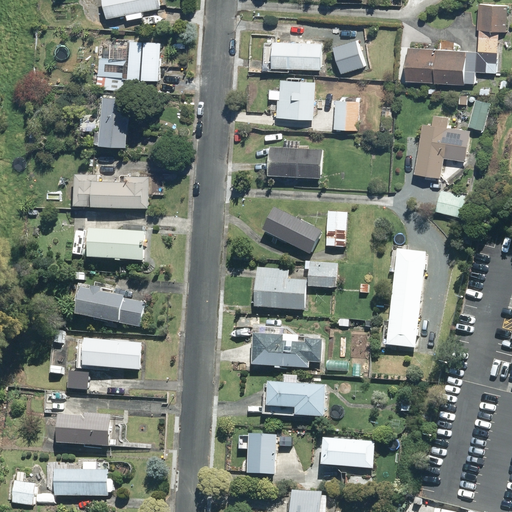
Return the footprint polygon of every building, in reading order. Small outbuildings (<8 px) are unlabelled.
[(143,12),(161,9),(159,0),(105,0),(109,20),(128,16),(129,21),(144,17),(143,12)] [(468,52),(466,71),(497,74),(500,31),(507,31),(509,6),(481,3),(479,29),(481,29),(479,52),(468,52)] [(299,24),(298,36),(318,36),(319,25),(299,24)] [(274,41),(273,67),(322,69),(323,43),(274,41)] [(131,43),(129,80),(160,82),(162,45),(131,43)] [(410,47),(408,80),(465,85),(466,71),(468,52),(410,47)] [(100,76),(99,88),(108,89),(108,76),(100,76)] [(301,80),(301,78),(288,77),(288,80),(283,80),(281,100),(279,100),(278,116),(315,119),(317,81),(301,80)] [(493,89),(481,88),(480,98),(493,98),(493,89)] [(460,104),(469,104),(469,96),(461,95),(460,104)] [(96,144),(101,144),(101,146),(127,148),(131,98),(104,96),(101,135),(97,135),(96,144)] [(477,99),(470,125),(485,129),(492,103),(477,99)] [(338,100),(336,128),(359,130),(360,101),(338,100)] [(393,132),(395,107),(384,106),(382,132),(393,132)] [(425,124),(417,172),(442,177),(445,157),(466,161),(471,131),(448,127),(450,117),(436,115),(434,125),(425,124)] [(33,132),(32,146),(40,147),(41,132),(33,132)] [(323,148),(272,145),(271,174),(322,176),(323,148)] [(75,206),(93,206),(149,208),(150,208),(151,177),(127,176),(127,182),(100,181),(100,174),(77,173),(75,205),(75,206)] [(438,208),(437,211),(461,217),(467,196),(443,190),(442,193),(439,193),(435,208),(438,208)] [(323,232),(276,208),(265,232),(312,255),(323,232)] [(329,212),(327,247),(347,248),(348,213),(329,212)] [(126,234),(91,232),(90,260),(145,263),(146,235),(126,234)] [(87,235),(78,235),(77,259),(85,260),(85,252),(86,252),(86,246),(87,235)] [(394,299),(422,302),(427,253),(399,250),(394,299)] [(306,271),(310,271),(309,287),(337,289),(338,265),(307,262),(306,271)] [(256,307),(306,311),(309,281),(289,280),(289,271),(259,269),(256,307)] [(86,274),(76,273),(75,281),(86,282),(86,274)] [(362,284),(361,293),(369,294),(369,284),(362,284)] [(84,292),(79,319),(121,327),(121,325),(143,329),(147,305),(127,302),(127,300),(105,296),(105,293),(95,291),(94,294),(84,292)] [(394,299),(388,345),(417,348),(422,302),(394,299)] [(285,342),(285,336),(284,336),(284,329),(262,328),(262,335),(256,334),(254,365),(277,367),(276,369),(281,369),(281,367),(311,369),(311,363),(322,363),(324,341),(299,339),(299,343),(285,342)] [(58,332),(57,344),(65,345),(67,333),(58,332)] [(87,344),(86,371),(142,372),(143,345),(87,344)] [(327,387),(271,383),(269,407),(298,408),(297,416),(325,417),(327,387)] [(402,412),(412,412),(412,401),(402,401),(402,412)] [(60,444),(110,447),(112,416),(86,414),(86,418),(61,416),(60,444)] [(251,435),(250,474),(276,475),(277,436),(251,435)] [(325,439),(323,466),(374,470),(376,443),(325,439)] [(110,472),(98,471),(98,464),(85,464),(85,471),(57,471),(57,496),(110,497),(110,472)] [(15,483),(13,504),(35,506),(37,485),(24,483),(25,474),(19,474),(18,483),(15,483)] [(328,511),(329,498),(324,498),(325,493),(295,492),(294,511),(328,511)]
